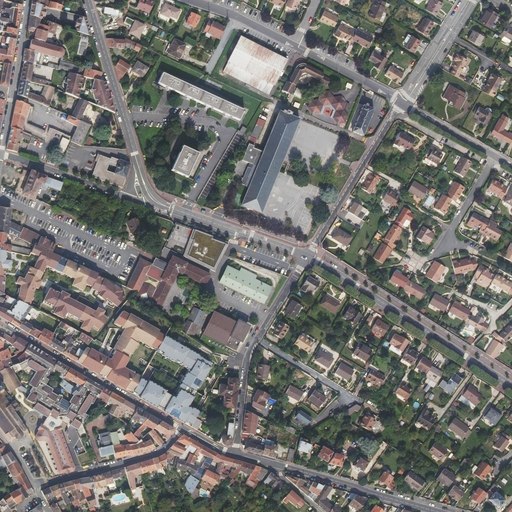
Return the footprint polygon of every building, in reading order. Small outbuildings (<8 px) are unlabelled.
[(149,0),(139,0),(136,8),(149,13),(154,2),(149,0)] [(287,0),(285,6),(295,10),(299,0),(287,0)] [(374,2),(368,16),(379,21),(386,7),(384,6),(386,2),(380,0),(376,0),(376,2),(374,2)] [(441,2),(437,0),(431,0),(426,9),(435,15),(438,11),(436,10),(441,2)] [(42,16),(43,17),(45,10),(44,9),(44,6),(43,6),(32,2),(30,15),(40,19),(41,19),(42,16)] [(62,5),(50,2),(48,8),(55,9),(61,11),(62,5)] [(168,17),(169,16),(176,19),(180,11),(165,4),(160,14),(168,17)] [(12,28),(17,29),(20,12),(21,9),(13,7),(10,9),(5,8),(4,13),(0,11),(0,25),(3,26),(7,27),(8,22),(12,22),(12,28)] [(484,13),(480,21),(489,27),(494,18),(494,19),(497,14),(487,8),(484,13)] [(330,23),(335,25),(339,18),(324,10),(320,19),(329,24),(330,23)] [(191,12),(186,23),(195,28),(200,17),(191,12)] [(29,21),(28,27),(37,29),(38,29),(46,31),(48,26),(40,24),(41,23),(39,23),(40,19),(30,15),(29,21)] [(79,19),(77,19),(75,27),(76,28),(75,31),(83,34),(88,35),(91,36),(88,26),(85,18),(79,16),(79,19)] [(434,23),(425,17),(417,30),(426,36),(434,23)] [(224,27),(212,21),(212,22),(209,20),(204,31),(207,32),(207,33),(213,35),(212,35),(220,39),(222,35),(225,27),(224,27)] [(135,21),(129,33),(139,38),(144,26),(135,21)] [(49,22),(48,26),(46,31),(46,32),(47,33),(50,33),(53,34),(55,35),(57,25),(51,22),(49,22)] [(340,24),(334,35),(340,38),(341,36),(344,38),(351,41),(352,40),(356,32),(340,24)] [(500,37),(499,39),(501,40),(504,36),(511,40),(511,29),(509,28),(506,26),(501,35),(500,37)] [(27,35),(26,39),(31,40),(52,46),(53,42),(51,41),(53,34),(50,33),(47,33),(46,32),(46,31),(38,29),(37,29),(28,27),(27,30),(35,32),(34,36),(27,35)] [(356,32),(352,40),(362,45),(363,44),(368,47),(373,37),(357,29),(356,32)] [(478,45),(483,36),(473,30),(468,40),(478,45)] [(406,43),(404,47),(413,52),(420,41),(412,35),(409,35),(407,35),(404,40),(404,42),(406,43)] [(271,94),(287,58),(239,36),(223,73),(271,94)] [(8,43),(8,46),(4,45),(3,50),(4,50),(3,55),(12,57),(16,39),(4,37),(3,37),(2,42),(5,43),(5,42),(8,43)] [(124,40),(106,39),(108,43),(109,48),(124,49),(124,45),(138,52),(142,46),(125,38),(124,40)] [(168,53),(179,58),(186,45),(174,39),(168,53)] [(29,48),(28,50),(38,53),(42,54),(44,55),(57,58),(58,58),(59,59),(60,58),(61,58),(62,57),(63,56),(64,55),(64,54),(64,53),(64,52),(63,51),(63,50),(62,49),(61,48),(58,48),(58,47),(56,47),(57,44),(57,43),(53,42),(52,46),(31,40),(29,48)] [(24,49),(22,61),(24,61),(33,64),(35,64),(36,62),(34,61),(35,55),(37,55),(38,53),(28,50),(24,49)] [(373,50),(368,58),(375,62),(377,64),(375,67),(380,70),(387,59),(373,50)] [(3,55),(0,54),(0,61),(4,63),(11,65),(12,57),(3,55)] [(453,67),(450,73),(457,77),(461,71),(463,72),(464,71),(465,69),(465,67),(463,66),(465,63),(467,59),(457,54),(454,58),(456,59),(452,67),(453,67)] [(119,59),(115,66),(117,75),(120,82),(130,66),(119,59)] [(47,80),(30,77),(33,64),(24,61),(20,80),(30,82),(45,85),(46,85),(47,80)] [(47,67),(55,69),(68,73),(80,75),(82,67),(71,64),(60,61),(58,66),(48,63),(47,67)] [(132,70),(143,77),(148,68),(137,62),(132,70)] [(0,85),(7,86),(11,65),(4,63),(1,79),(0,78),(0,85)] [(288,82),(287,81),(285,84),(282,90),(291,95),(301,74),(304,73),(312,77),(320,81),(319,82),(326,86),(330,79),(323,76),(324,74),(305,64),(305,66),(304,66),(302,65),(301,65),(300,66),(298,67),(298,68),(297,69),(295,68),(295,69),(291,75),(291,76),(291,77),(288,82)] [(403,73),(391,65),(385,74),(393,79),(392,81),(397,83),(403,73)] [(89,69),(87,68),(84,77),(95,79),(101,81),(103,73),(89,69)] [(79,98),(84,77),(83,76),(81,76),(80,75),(68,73),(67,77),(64,77),(63,83),(67,84),(65,92),(68,93),(69,94),(71,95),(77,98),(79,98)] [(162,73),(158,83),(163,85),(162,85),(167,87),(169,89),(173,90),(185,96),(188,97),(191,99),(206,105),(208,106),(227,115),(234,118),(239,120),(244,110),(162,73)] [(490,79),(486,86),(495,91),(502,79),(493,74),(492,74),(489,78),(490,79)] [(93,90),(96,105),(115,113),(110,96),(105,82),(101,81),(95,79),(93,90)] [(450,84),(443,97),(450,101),(448,104),(452,107),(453,105),(460,109),(466,98),(464,97),(466,93),(450,84)] [(19,85),(17,95),(27,98),(48,107),(50,101),(40,96),(28,91),(29,87),(19,85)] [(45,85),(40,96),(50,101),(53,94),(46,91),(48,85),(46,85),(45,85)] [(53,94),(56,88),(51,87),(48,85),(46,91),(53,94)] [(296,88),(293,95),(295,95),(299,98),(302,94),(303,91),(296,88)] [(309,107),(313,113),(321,112),(323,105),(331,104),(335,110),(333,114),(332,117),(337,123),(344,122),(347,115),(342,109),(345,102),(341,96),(333,97),(329,92),(322,93),(319,99),(311,101),(309,106),(309,107)] [(76,106),(71,117),(79,120),(85,109),(87,105),(89,102),(80,99),(78,103),(76,106)] [(25,123),(27,123),(30,115),(31,109),(33,109),(34,110),(34,107),(16,100),(13,112),(10,127),(11,128),(22,132),(25,123)] [(335,110),(331,104),(323,105),(321,112),(323,112),(325,107),(330,106),(333,110),(331,115),(332,117),(333,114),(335,110)] [(358,116),(352,132),(363,136),(374,109),(363,105),(360,112),(358,112),(356,115),(358,116)] [(481,118),(480,121),(486,124),(491,114),(484,110),(479,106),(478,107),(475,114),(481,118)] [(263,151),(253,148),(262,127),(265,121),(260,119),(258,119),(256,124),(251,137),(250,136),(247,143),(248,143),(241,160),(253,165),(252,168),(248,167),(241,184),(248,187),(241,205),(245,207),(261,213),(284,156),(299,119),(285,113),(285,112),(282,110),(282,112),(279,111),(263,151)] [(509,143),(511,138),(511,133),(509,131),(508,133),(503,130),(507,122),(509,118),(502,114),(500,118),(499,118),(491,133),(509,143)] [(65,121),(77,127),(80,120),(79,120),(71,117),(68,115),(65,121)] [(72,137),(71,141),(76,144),(81,146),(90,125),(80,120),(77,127),(72,137)] [(44,131),(27,123),(25,123),(22,132),(31,135),(41,139),(43,136),(44,131)] [(196,202),(201,205),(246,129),(243,127),(240,131),(238,130),(236,133),(196,202)] [(29,140),(31,135),(22,132),(11,128),(6,150),(17,152),(21,137),(23,138),(29,140)] [(399,147),(400,145),(409,150),(415,140),(400,132),(393,144),(399,147)] [(88,136),(84,146),(89,146),(93,139),(88,136)] [(71,141),(63,138),(56,152),(64,156),(71,141)] [(434,147),(431,145),(426,154),(427,154),(428,151),(431,153),(434,147)] [(182,146),(171,170),(187,177),(199,153),(182,146)] [(440,150),(434,147),(431,153),(428,151),(427,154),(429,156),(427,159),(428,159),(437,164),(442,155),(438,153),(440,150)] [(110,159),(99,155),(96,162),(91,177),(120,187),(122,188),(129,168),(130,164),(111,157),(110,159)] [(462,157),(454,172),(464,177),(472,162),(462,157)] [(27,196),(33,198),(38,187),(46,190),(46,188),(47,186),(60,191),(63,183),(32,172),(30,177),(27,184),(23,194),(26,195),(27,196)] [(371,176),(369,175),(361,189),(370,194),(378,180),(380,177),(373,173),(371,176)] [(497,197),(501,199),(507,189),(503,187),(504,186),(493,180),(489,186),(487,190),(498,195),(497,197)] [(428,190),(414,181),(408,191),(422,199),(428,190)] [(455,182),(446,197),(451,200),(455,202),(457,199),(464,187),(455,182)] [(388,190),(382,199),(393,206),(397,199),(399,196),(388,190)] [(451,200),(446,197),(442,195),(434,208),(444,215),(446,211),(445,210),(447,208),(451,200)] [(354,202),(348,212),(361,220),(367,210),(354,202)] [(10,235),(11,222),(12,212),(12,209),(8,208),(0,207),(0,232),(7,234),(10,235)] [(411,212),(404,207),(394,224),(401,229),(403,225),(405,227),(407,226),(410,222),(414,215),(410,213),(411,212)] [(479,231),(482,233),(489,221),(473,213),(468,222),(480,228),(478,231),(479,231)] [(139,221),(136,217),(128,221),(130,225),(129,225),(132,232),(139,235),(139,233),(144,235),(147,226),(142,224),(142,225),(139,224),(138,222),(139,221)] [(481,235),(481,236),(484,237),(485,235),(497,241),(502,232),(495,228),(497,224),(490,220),(489,221),(482,233),(481,235)] [(23,228),(11,222),(10,235),(12,235),(13,236),(18,238),(23,228)] [(386,239),(383,244),(393,250),(396,245),(393,243),(402,229),(401,229),(394,224),(393,224),(385,238),(386,239)] [(429,230),(423,226),(416,238),(424,243),(425,242),(429,244),(435,235),(431,232),(428,231),(429,230)] [(23,240),(34,245),(38,235),(23,228),(18,238),(23,240)] [(214,269),(227,241),(192,228),(189,237),(192,238),(185,256),(211,267),(214,269)] [(337,228),(331,238),(346,247),(352,237),(337,228)] [(38,235),(34,245),(51,253),(53,249),(55,247),(56,244),(38,235)] [(0,237),(0,249),(6,252),(7,252),(10,253),(10,252),(18,253),(29,256),(30,254),(32,250),(6,244),(7,239),(0,237)] [(386,257),(389,252),(391,253),(393,250),(383,244),(382,243),(373,258),(383,264),(386,257)] [(503,257),(511,262),(511,261),(511,243),(504,255),(503,257)] [(26,304),(30,306),(32,301),(34,293),(36,288),(38,289),(40,285),(41,283),(42,281),(39,280),(46,267),(74,280),(71,286),(82,291),(84,291),(87,285),(91,288),(90,290),(91,290),(92,291),(94,292),(98,294),(96,296),(101,301),(104,298),(107,301),(108,302),(109,303),(113,305),(114,307),(115,308),(123,298),(121,296),(119,295),(121,292),(113,285),(112,287),(105,281),(98,278),(96,277),(97,274),(94,272),(90,270),(66,260),(63,258),(61,257),(56,255),(51,253),(34,245),(32,250),(30,254),(37,257),(39,258),(37,262),(34,269),(28,266),(24,274),(26,275),(26,276),(25,278),(24,280),(19,277),(16,283),(21,286),(20,288),(19,296),(17,300),(26,304)] [(6,252),(0,249),(0,292),(3,294),(4,275),(4,273),(5,271),(5,269),(10,270),(11,260),(5,260),(6,255),(6,252)] [(151,300),(161,305),(177,272),(205,285),(210,275),(174,258),(172,257),(170,262),(168,265),(162,262),(159,268),(152,265),(140,259),(128,284),(127,287),(135,291),(137,292),(135,297),(149,304),(151,300)] [(456,260),(451,262),(455,274),(473,270),(470,258),(457,262),(456,260)] [(162,262),(155,259),(154,262),(153,263),(153,264),(152,265),(159,268),(162,262)] [(428,272),(425,276),(436,283),(445,267),(436,262),(429,273),(428,272)] [(227,265),(219,282),(221,284),(223,285),(263,304),(271,287),(255,279),(256,275),(249,272),(240,268),(239,271),(227,265)] [(480,265),(473,277),(477,279),(476,282),(481,285),(483,283),(488,285),(493,275),(488,272),(489,270),(480,265)] [(403,288),(408,280),(408,279),(394,271),(389,280),(403,288)] [(501,277),(496,274),(491,283),(507,292),(511,283),(504,279),(501,278),(501,277)] [(307,294),(310,291),(311,289),(313,290),(318,283),(308,276),(302,286),(303,286),(300,290),(307,294)] [(403,288),(403,289),(421,299),(426,290),(418,286),(418,287),(411,283),(411,282),(408,280),(403,288)] [(59,292),(50,288),(48,292),(47,294),(43,302),(43,303),(55,309),(52,314),(64,320),(67,315),(84,324),(82,329),(91,334),(94,328),(99,331),(109,319),(108,318),(104,315),(106,312),(105,311),(99,309),(98,308),(95,312),(90,310),(77,302),(70,299),(72,295),(63,290),(61,289),(59,292)] [(429,303),(444,312),(449,302),(435,294),(429,303)] [(8,310),(6,314),(22,323),(24,320),(28,312),(29,313),(31,314),(30,315),(36,318),(40,311),(31,307),(26,304),(8,296),(6,300),(5,301),(13,304),(10,308),(10,309),(10,310),(11,311),(8,310)] [(80,296),(77,302),(90,310),(94,304),(87,300),(83,298),(80,296)] [(325,296),(320,304),(334,313),(340,304),(332,299),(332,300),(325,296)] [(292,301),(285,313),(294,318),(301,306),(292,301)] [(449,311),(465,320),(468,315),(470,311),(461,306),(454,302),(449,311)] [(20,328),(22,323),(6,314),(8,310),(7,310),(2,308),(0,307),(0,316),(9,322),(11,323),(20,328)] [(349,307),(343,317),(355,324),(361,315),(349,307)] [(192,338),(205,313),(194,308),(182,331),(192,338)] [(237,322),(213,310),(202,334),(232,349),(235,351),(243,336),(245,331),(247,328),(247,327),(245,326),(239,323),(237,322)] [(121,311),(113,325),(119,329),(121,329),(120,332),(111,347),(112,348),(126,356),(131,358),(141,342),(156,351),(157,350),(165,336),(160,333),(161,331),(131,314),(121,311)] [(465,320),(464,321),(480,330),(480,329),(484,332),(489,326),(484,323),(482,322),(484,319),(477,315),(475,319),(468,315),(465,320)] [(24,320),(20,328),(20,329),(28,333),(28,334),(33,326),(32,326),(24,320)] [(377,320),(371,329),(383,336),(389,327),(377,320)] [(61,322),(58,327),(66,332),(68,328),(69,326),(61,322)] [(273,333),(281,339),(289,327),(280,322),(273,333)] [(511,335),(511,325),(510,324),(499,336),(502,340),(505,342),(511,335)] [(34,325),(33,326),(28,334),(29,334),(37,339),(43,329),(34,325)] [(70,338),(71,339),(75,333),(79,336),(81,333),(69,326),(64,336),(66,336),(70,339),(70,338)] [(43,329),(37,339),(42,342),(48,346),(52,338),(54,335),(52,334),(53,334),(43,328),(43,329)] [(495,332),(492,335),(500,343),(502,340),(499,336),(495,332)] [(8,342),(12,345),(19,338),(14,335),(12,337),(11,338),(4,333),(4,334),(2,338),(6,341),(8,342)] [(79,336),(78,338),(87,345),(92,339),(81,333),(79,336)] [(400,336),(400,337),(395,334),(389,343),(391,344),(394,346),(394,347),(402,352),(409,341),(400,336)] [(313,343),(300,335),(294,344),(308,352),(313,343)] [(62,343),(52,338),(48,346),(61,353),(67,343),(70,339),(66,336),(62,343)] [(180,388),(175,397),(165,392),(166,390),(150,382),(141,398),(144,400),(157,407),(158,405),(161,407),(164,409),(163,411),(186,424),(187,422),(195,408),(192,407),(192,408),(188,406),(190,404),(194,397),(192,396),(194,391),(196,387),(198,388),(204,379),(205,377),(206,375),(210,367),(209,367),(211,363),(209,362),(205,360),(199,356),(200,355),(184,346),(179,343),(176,342),(165,336),(157,350),(163,353),(162,355),(174,362),(175,360),(182,363),(188,367),(186,369),(190,371),(189,373),(187,372),(180,384),(178,387),(180,388)] [(19,338),(12,345),(21,352),(23,350),(25,346),(27,343),(23,340),(19,338)] [(77,361),(82,352),(77,349),(76,352),(71,349),(73,346),(72,346),(75,342),(74,341),(71,339),(70,338),(70,339),(67,343),(61,353),(77,361)] [(494,340),(485,353),(487,355),(494,359),(503,345),(494,340)] [(359,343),(353,353),(366,361),(372,351),(359,343)] [(24,352),(31,357),(40,362),(45,354),(29,344),(25,351),(24,352)] [(400,355),(402,352),(394,347),(394,346),(391,344),(389,349),(400,355)] [(85,348),(82,352),(77,361),(79,362),(81,364),(89,350),(85,348)] [(112,382),(117,384),(126,368),(131,358),(126,356),(112,348),(112,349),(107,357),(99,353),(98,352),(92,349),(90,348),(89,350),(81,364),(91,369),(112,382)] [(412,351),(409,348),(402,359),(412,365),(418,355),(412,351)] [(0,351),(0,361),(9,358),(11,357),(7,349),(5,350),(0,351)] [(315,360),(328,368),(333,359),(320,351),(315,360)] [(17,358),(20,362),(31,357),(24,352),(17,358)] [(40,362),(52,369),(53,368),(57,361),(45,354),(40,362)] [(52,369),(40,362),(31,357),(20,362),(16,364),(0,370),(0,375),(1,379),(3,382),(5,385),(9,393),(10,392),(14,389),(15,389),(16,388),(21,386),(17,378),(14,373),(22,370),(28,367),(31,369),(36,372),(28,384),(32,386),(29,391),(29,392),(30,392),(28,395),(25,399),(35,405),(32,409),(46,416),(47,414),(57,420),(59,417),(62,417),(65,417),(68,413),(70,410),(69,409),(72,404),(69,403),(61,398),(61,397),(61,396),(60,395),(60,396),(58,395),(57,396),(50,392),(52,390),(45,385),(48,380),(45,378),(46,377),(47,377),(48,377),(49,377),(49,376),(49,375),(49,374),(49,373),(49,372),(50,371),(50,372),(52,369)] [(431,366),(433,363),(422,357),(416,367),(423,372),(426,373),(427,373),(429,369),(431,366)] [(11,360),(9,358),(0,361),(0,370),(16,364),(20,362),(17,358),(11,360)] [(70,368),(57,361),(53,368),(55,369),(61,373),(65,376),(70,368)] [(348,380),(354,371),(341,363),(335,373),(348,380)] [(258,364),(256,379),(267,380),(270,366),(258,364)] [(426,374),(425,375),(431,379),(429,383),(434,386),(437,382),(443,373),(431,366),(429,369),(427,373),(426,374)] [(77,392),(87,378),(70,368),(65,376),(64,377),(77,384),(74,388),(63,379),(61,381),(58,383),(70,394),(71,394),(75,390),(77,392)] [(126,368),(117,384),(132,393),(141,377),(126,368)] [(381,385),(385,377),(371,369),(366,378),(376,384),(377,383),(381,385)] [(223,407),(235,408),(238,385),(239,377),(240,371),(234,370),(228,370),(228,371),(228,376),(227,386),(219,385),(218,396),(224,396),(223,407)] [(443,380),(439,385),(451,394),(461,379),(454,373),(449,379),(452,381),(449,385),(447,383),(443,380)] [(141,398),(150,382),(148,381),(146,379),(141,377),(132,393),(136,395),(139,397),(141,398)] [(104,388),(87,378),(77,392),(75,390),(71,394),(73,395),(72,398),(69,403),(72,404),(69,409),(70,410),(78,414),(86,418),(88,415),(85,413),(91,404),(92,404),(97,399),(99,397),(104,388)] [(0,427),(10,441),(15,438),(15,439),(16,439),(18,439),(20,439),(21,438),(22,437),(23,435),(23,434),(23,433),(23,432),(27,429),(15,412),(21,408),(15,400),(14,400),(7,394),(3,388),(4,388),(3,387),(4,387),(3,386),(0,383),(0,382),(0,427)] [(409,389),(402,385),(396,395),(406,401),(413,390),(409,388),(409,389)] [(467,389),(462,395),(470,401),(476,406),(483,397),(476,392),(477,390),(470,385),(467,389)] [(29,391),(21,386),(16,388),(28,395),(30,392),(29,392),(29,391)] [(290,386),(285,393),(299,401),(303,393),(290,386)] [(102,400),(106,403),(107,402),(111,392),(104,388),(99,397),(103,399),(102,400)] [(253,397),(252,406),(261,411),(265,403),(260,401),(261,397),(267,400),(270,395),(257,389),(256,391),(255,394),(257,395),(255,398),(253,397)] [(315,390),(308,399),(319,407),(326,398),(315,390)] [(107,402),(113,405),(108,412),(109,413),(116,417),(124,400),(111,392),(107,402)] [(299,401),(285,393),(285,396),(296,402),(299,401)] [(462,395),(458,400),(467,406),(470,401),(462,395)] [(120,420),(125,411),(131,414),(133,416),(137,407),(124,400),(116,417),(120,420)] [(356,404),(345,411),(350,416),(355,409),(356,410),(360,406),(356,404)] [(452,404),(444,414),(448,417),(451,412),(450,412),(451,409),(454,411),(457,407),(452,404)] [(133,416),(131,419),(138,422),(140,424),(141,425),(150,415),(144,411),(137,407),(133,416)] [(490,407),(484,416),(494,424),(501,415),(490,407)] [(195,408),(187,422),(191,425),(195,418),(199,411),(198,410),(195,408)] [(424,409),(417,422),(429,429),(435,420),(426,415),(429,411),(424,409)] [(86,418),(78,414),(70,410),(68,413),(65,417),(72,421),(70,425),(75,428),(77,430),(80,436),(82,433),(85,433),(82,425),(86,418)] [(244,422),(256,423),(257,416),(245,410),(244,422)] [(300,410),(295,417),(307,425),(311,419),(300,410)] [(367,413),(366,415),(366,414),(362,421),(360,420),(358,425),(369,431),(375,420),(372,418),(373,416),(367,413)] [(47,414),(46,416),(35,434),(35,438),(37,442),(54,475),(59,476),(75,472),(76,470),(75,467),(62,430),(61,425),(65,417),(62,417),(59,417),(57,420),(47,414)] [(161,421),(150,415),(141,425),(138,428),(133,434),(139,441),(141,439),(144,436),(141,432),(147,426),(152,429),(154,428),(161,421)] [(232,442),(234,418),(229,417),(226,435),(226,436),(225,436),(224,436),(223,438),(222,438),(222,439),(222,440),(222,442),(222,443),(223,444),(224,445),(225,445),(226,446),(227,446),(229,445),(230,445),(231,443),(232,442)] [(191,425),(191,426),(197,430),(202,421),(195,418),(191,425)] [(455,418),(448,427),(462,438),(463,437),(468,429),(469,428),(455,418)] [(164,434),(163,437),(166,439),(174,431),(174,429),(161,421),(154,428),(164,434)] [(244,422),(243,433),(249,434),(255,434),(256,423),(244,422)] [(283,428),(294,434),(296,430),(294,428),(286,425),(283,428)] [(148,433),(160,446),(164,442),(152,429),(148,433)] [(463,437),(466,439),(471,432),(468,429),(463,437)] [(139,441),(133,434),(130,431),(124,436),(131,444),(135,444),(139,441)] [(109,432),(99,434),(100,440),(98,441),(99,448),(98,449),(101,457),(114,453),(112,446),(110,433),(109,432)] [(116,432),(110,433),(112,446),(119,444),(116,432)] [(183,434),(177,440),(186,445),(188,447),(193,440),(183,434)] [(511,441),(502,434),(500,437),(501,438),(493,448),(500,453),(508,443),(509,444),(511,441)] [(301,437),(297,450),(308,453),(311,445),(309,444),(310,442),(306,439),(301,437)] [(131,455),(131,456),(145,452),(155,448),(150,439),(143,443),(141,439),(139,441),(135,444),(131,444),(129,445),(131,455)] [(203,446),(193,440),(188,447),(186,449),(189,451),(189,452),(188,452),(186,457),(188,458),(186,462),(183,461),(178,459),(176,467),(181,469),(186,470),(189,463),(193,464),(199,453),(203,446)] [(264,447),(262,454),(274,458),(277,446),(271,444),(272,441),(266,440),(264,447)] [(381,440),(379,444),(382,446),(381,449),(384,451),(388,445),(381,440)] [(258,453),(262,454),(264,447),(245,442),(244,445),(242,445),(242,446),(242,447),(243,450),(258,453)] [(441,460),(448,451),(435,442),(429,451),(441,460)] [(0,444),(0,447),(1,449),(0,449),(0,452),(2,456),(9,452),(3,443),(0,444)] [(184,448),(174,443),(170,448),(183,453),(186,449),(188,447),(186,445),(184,448)] [(131,455),(129,445),(128,444),(121,446),(120,444),(119,444),(112,446),(114,453),(115,458),(131,455)] [(315,444),(310,453),(314,456),(320,446),(315,444)] [(217,453),(203,446),(199,453),(204,456),(207,457),(201,468),(199,467),(193,464),(189,463),(186,470),(193,476),(200,480),(201,478),(206,470),(212,461),(217,453)] [(327,462),(333,452),(322,446),(316,456),(327,462)] [(158,457),(162,466),(165,465),(166,458),(172,458),(174,454),(180,457),(183,453),(170,448),(165,453),(158,457)] [(186,449),(183,453),(180,457),(179,458),(178,459),(183,461),(188,452),(189,452),(189,451),(186,449)] [(289,449),(286,461),(291,463),(295,450),(289,449)] [(337,450),(329,463),(341,466),(344,456),(336,454),(338,451),(337,450)] [(6,465),(16,460),(9,452),(2,456),(1,456),(6,465)] [(80,455),(81,458),(78,459),(80,466),(92,463),(89,452),(80,455)] [(204,456),(199,453),(193,464),(199,467),(204,456)] [(217,453),(212,461),(218,463),(215,474),(206,470),(201,478),(214,485),(220,477),(220,476),(221,474),(224,464),(227,465),(228,461),(232,462),(233,459),(229,458),(221,456),(217,453)] [(359,456),(353,466),(363,472),(369,462),(359,456)] [(409,464),(413,467),(417,463),(415,461),(418,458),(415,456),(413,458),(409,464)] [(152,459),(156,469),(156,470),(160,468),(162,472),(162,473),(165,472),(163,467),(162,466),(158,457),(152,459)] [(465,458),(460,465),(463,467),(464,466),(468,461),(465,458)] [(139,463),(141,473),(142,474),(156,469),(152,459),(144,461),(139,463)] [(232,467),(237,468),(235,471),(232,469),(231,471),(232,471),(230,473),(229,474),(224,472),(223,475),(232,478),(239,470),(240,470),(242,461),(233,459),(232,462),(228,461),(227,465),(230,466),(232,467)] [(12,477),(23,471),(16,460),(6,465),(1,469),(3,472),(6,470),(5,468),(7,467),(11,474),(12,477)] [(246,482),(250,484),(249,486),(254,489),(260,481),(255,479),(260,467),(254,465),(242,461),(240,470),(239,470),(249,476),(246,482)] [(475,471),(473,473),(477,476),(482,480),(485,476),(484,476),(488,471),(489,471),(491,468),(483,461),(478,468),(475,471)] [(124,467),(126,475),(130,488),(130,490),(135,489),(134,475),(141,473),(139,463),(124,467)] [(124,467),(110,471),(112,479),(126,475),(124,467)] [(269,470),(268,470),(263,468),(260,467),(255,479),(260,481),(269,470)] [(456,477),(444,469),(437,478),(449,487),(456,477)] [(15,502),(8,506),(10,509),(16,504),(34,493),(23,471),(12,477),(10,478),(13,484),(16,483),(18,481),(21,487),(19,488),(10,493),(2,498),(6,504),(13,499),(15,502)] [(114,483),(112,479),(110,471),(102,473),(106,485),(111,484),(114,483)] [(409,471),(403,479),(418,490),(424,482),(409,471)] [(282,482),(271,472),(267,477),(271,481),(270,482),(268,484),(273,488),(274,488),(278,491),(283,485),(281,484),(282,482)] [(384,472),(379,479),(387,485),(385,489),(390,490),(397,480),(384,472)] [(92,476),(88,477),(85,478),(78,479),(80,488),(80,490),(82,489),(83,491),(87,502),(90,509),(90,511),(96,511),(94,507),(94,505),(97,504),(93,494),(91,494),(90,493),(89,489),(91,488),(96,488),(96,489),(101,488),(100,487),(106,485),(102,473),(92,476)] [(305,480),(287,474),(285,477),(293,484),(300,489),(306,495),(309,490),(308,490),(306,489),(302,486),(305,480)] [(187,489),(190,495),(195,487),(199,481),(195,478),(190,475),(188,479),(184,485),(187,489)] [(73,480),(63,483),(65,491),(68,491),(70,490),(72,496),(74,500),(78,499),(76,493),(75,489),(73,480)] [(309,481),(308,484),(311,485),(308,490),(309,490),(310,491),(307,496),(308,496),(310,493),(314,495),(311,499),(312,500),(313,501),(324,485),(309,481)] [(478,488),(486,494),(490,489),(482,482),(478,488)] [(61,483),(58,484),(61,496),(63,500),(66,505),(71,502),(72,502),(74,500),(72,496),(71,497),(68,498),(64,492),(61,483)] [(47,488),(51,498),(53,497),(56,495),(57,498),(61,496),(58,484),(47,488)] [(332,487),(324,485),(313,501),(326,511),(329,511),(333,507),(324,499),(332,487)] [(458,501),(464,493),(454,486),(448,494),(451,496),(450,497),(454,500),(455,499),(458,501)] [(189,496),(193,498),(199,490),(195,487),(190,495),(189,496)] [(44,496),(48,503),(53,501),(51,498),(47,488),(41,491),(44,497),(44,496)] [(478,504),(486,494),(478,488),(470,498),(478,504)] [(87,502),(83,491),(80,492),(79,492),(76,493),(78,499),(74,500),(72,502),(75,509),(77,507),(87,502)] [(300,510),(306,503),(292,491),(283,501),(287,504),(290,501),(300,510)] [(495,492),(489,500),(498,508),(505,500),(495,492)] [(358,511),(365,500),(367,498),(356,494),(352,500),(349,505),(358,511)] [(56,503),(60,509),(65,507),(66,506),(66,505),(63,500),(56,503)] [(54,504),(49,506),(52,511),(61,511),(60,509),(56,503),(54,504)] [(333,507),(329,511),(341,511),(343,508),(336,503),(334,506),(333,507)]
